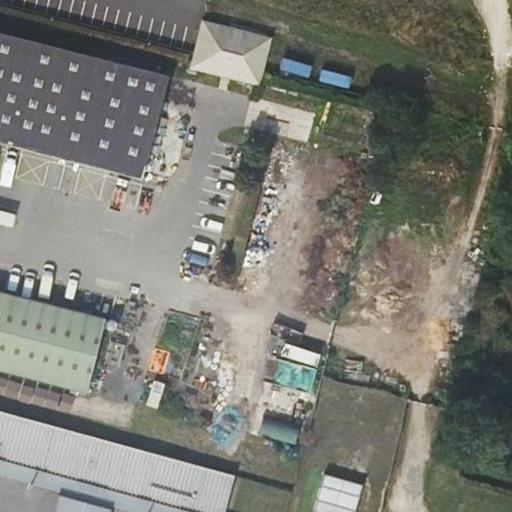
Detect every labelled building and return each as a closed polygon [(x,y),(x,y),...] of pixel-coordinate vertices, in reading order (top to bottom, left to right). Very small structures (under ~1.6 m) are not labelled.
[(245,37),(197,25),(185,73),(217,81),(218,75),(228,77),(226,83),(254,90),(265,46),(244,40),(245,37)] [(0,39),(0,63),(156,104),(162,81),(0,39)] [(156,104),(0,63),(0,147),(137,182),(156,104)] [(0,375),(83,396),(100,324),(0,298),(0,375)] [(0,413),(0,460),(186,511),(227,511),(236,477),(0,413)] [(326,471),(313,511),(355,511),(364,483),(326,471)] [(110,511),(111,511),(62,497),(57,511),(110,511)]
